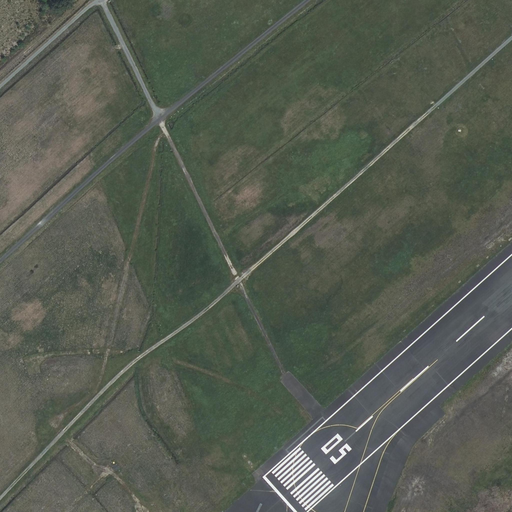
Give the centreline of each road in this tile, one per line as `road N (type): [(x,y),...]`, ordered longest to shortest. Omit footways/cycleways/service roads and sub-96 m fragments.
road 1 (track): [(160,117),(308,425)]
road 2 (track): [(166,129),(96,397)]
road 3 (track): [(142,354),(222,378),(308,425)]
road 4 (track): [(61,433),(162,511)]
